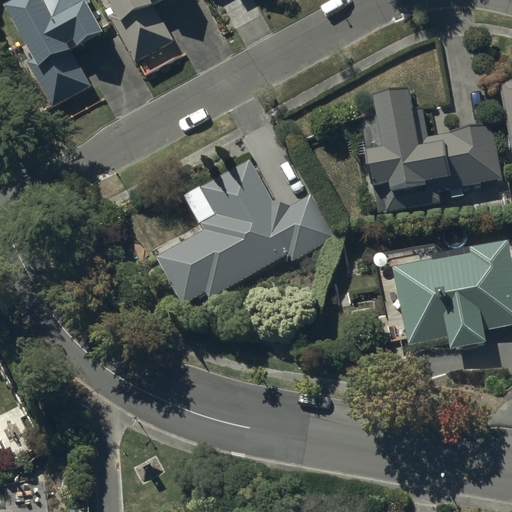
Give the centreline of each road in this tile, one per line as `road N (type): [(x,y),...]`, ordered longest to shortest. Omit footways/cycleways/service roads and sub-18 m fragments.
road 1 (residential): [(388,0),(0,209)]
road 2 (residential): [(120,374),(199,411),(511,465)]
road 3 (residential): [(0,213),(64,327),(120,374)]
road 4 (residential): [(110,511),(107,459),(120,374)]
